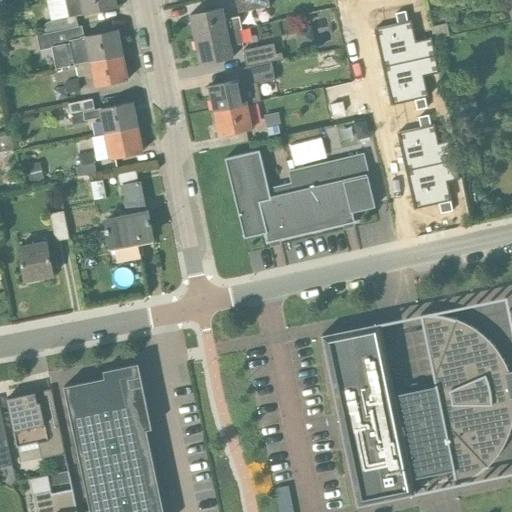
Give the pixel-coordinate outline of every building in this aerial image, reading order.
[(116,7),(114,0),(65,0),(66,3),(67,8),(69,17),(62,18),(55,20),(44,24),(46,32),(78,26),(76,16),(116,7)] [(269,0),(236,0),(239,13),(271,6),(269,0)] [(195,40),(240,29),(242,29),(239,16),(225,19),(222,7),(190,14),(195,40)] [(407,9),(398,11),(400,21),(409,19),(407,9)] [(376,27),(385,65),(422,57),(414,19),(376,27)] [(431,28),(433,39),(449,36),(446,24),(431,28)] [(76,65),(122,54),(117,29),(85,36),(86,37),(81,38),(78,27),(78,26),(46,32),(46,34),(37,37),(39,47),(46,46),(47,49),(70,44),(74,65),(76,65)] [(240,29),(195,40),(201,65),(233,58),(230,46),(243,43),(240,29)] [(0,56),(9,55),(7,43),(0,44),(0,56)] [(247,66),(272,61),(284,59),(283,51),(276,52),(274,43),(243,50),(247,66)] [(122,54),(76,65),(78,77),(93,74),(96,87),(127,80),(122,54)] [(385,66),(393,103),(431,95),(422,57),(385,66)] [(272,61),(247,66),(244,66),(248,85),(242,86),(240,79),(209,85),(214,111),(246,104),(261,101),(257,83),(276,79),(272,61)] [(78,80),(65,83),(67,94),(80,91),(78,80)] [(425,97),(416,98),(419,108),(427,106),(425,97)] [(471,97),(454,101),(457,113),(473,109),(471,97)] [(94,109),(92,99),(68,104),(73,125),(87,122),(86,121),(85,112),(94,110),(94,109)] [(102,118),(105,133),(137,126),(132,102),(100,108),(102,118)] [(251,130),(246,104),(214,111),(220,136),(251,130)] [(32,113),(19,115),(21,125),(34,122),(32,113)] [(280,125),(278,114),(264,117),(266,127),(267,127),(279,125),(280,125)] [(429,114),(420,116),(423,126),(431,124),(429,114)] [(351,123),(355,140),(368,137),(364,120),(351,123)] [(397,132),(406,170),(443,162),(434,124),(397,132)] [(280,133),(279,125),(267,127),(268,135),(280,133)] [(137,126),(105,133),(106,137),(110,158),(142,152),(137,126)] [(0,152),(13,150),(10,135),(0,136),(0,152)] [(324,136),(293,144),(299,164),(330,155),(324,136)] [(268,190),(259,150),(225,159),(244,238),(264,233),(267,243),(356,222),(354,212),(375,207),(362,153),(335,160),(288,171),(292,184),(268,190)] [(77,177),(96,173),(92,152),(78,155),(80,166),(75,168),(77,177)] [(406,171),(414,209),(451,200),(443,162),(406,171)] [(41,163),(31,165),(34,180),(44,178),(41,163)] [(378,201),(388,199),(384,174),(373,176),(378,201)] [(145,213),(139,183),(123,186),(129,216),(106,220),(112,251),(153,242),(147,212),(145,213)] [(460,211),(463,225),(471,224),(468,209),(460,211)] [(55,242),(69,239),(64,213),(50,216),(55,242)] [(24,281),(53,276),(47,242),(18,248),(24,281)] [(321,335),(357,507),(416,494),(413,480),(453,471),(456,486),(458,486),(467,481),(478,475),(485,469),(501,450),(511,412),(511,384),(510,377),(488,340),(474,328),(454,319),(432,315),(423,314),(420,315),(435,386),(395,395),(380,323),(321,335)] [(105,378),(64,386),(66,397),(90,511),(163,511),(137,387),(142,385),(138,363),(103,371),(105,378)] [(66,457),(52,392),(7,402),(17,451),(39,446),(42,462),(66,457)] [(0,406),(0,467),(12,465),(0,406)] [(11,465),(4,466),(6,474),(12,473),(11,465)] [(71,481),(69,471),(59,473),(62,483),(71,481)] [(77,511),(72,486),(51,491),(50,488),(32,492),(36,511),(77,511)] [(293,511),(288,486),(274,489),(278,511),(293,511)] [(464,497),(465,509),(503,504),(501,492),(464,497)]
